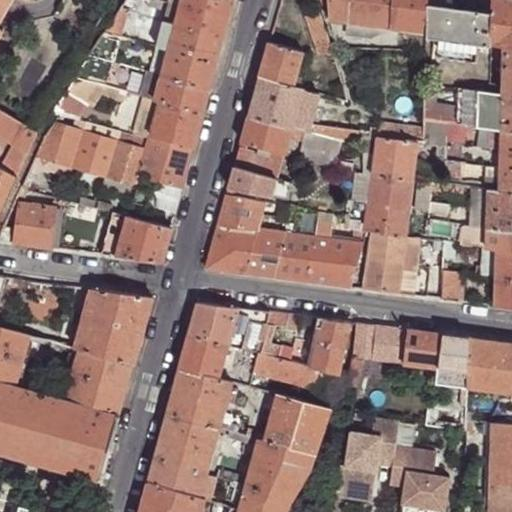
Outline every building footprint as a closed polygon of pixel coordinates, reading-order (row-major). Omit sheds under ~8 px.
[(0,0),(0,37),(5,30),(0,27),(0,21),(13,0),(0,0)] [(136,13),(143,0),(127,0),(122,9),(129,11),(136,13)] [(175,25),(181,0),(169,0),(168,6),(163,22),(175,25)] [(228,19),(233,0),(181,0),(175,25),(223,38),(228,19)] [(348,0),(327,0),(329,19),(348,21),(348,0)] [(387,27),(391,27),(391,0),(348,0),(348,21),(387,27)] [(391,0),(391,27),(426,31),(428,4),(427,0),(391,0)] [(511,0),(491,0),(491,13),(490,45),(504,48),(511,48),(511,0)] [(491,13),(428,4),(426,31),(426,39),(490,47),(490,45),(491,13)] [(114,34),(122,37),(129,11),(122,9),(106,32),(114,34)] [(318,55),(334,59),(318,11),(303,16),(318,55)] [(348,21),(347,35),(372,38),(386,32),(387,27),(348,21)] [(168,50),(175,25),(163,22),(156,46),(168,50)] [(216,63),(223,38),(175,25),(168,50),(216,63)] [(342,32),(333,31),(338,48),(343,48),(342,32)] [(106,59),(114,34),(106,32),(91,55),(99,57),(106,59)] [(270,42),(260,77),(294,86),(303,51),(270,42)] [(511,48),(504,48),(503,96),(511,97),(511,48)] [(209,89),(216,63),(168,50),(161,75),(209,89)] [(97,67),(99,57),(91,55),(76,77),(92,82),(97,67)] [(111,70),(113,61),(106,59),(99,57),(97,67),(111,70)] [(127,72),(129,66),(121,63),(119,69),(127,72)] [(154,99),(161,75),(148,72),(142,96),(154,99)] [(202,113),(209,89),(161,75),(154,99),(160,101),(202,113)] [(90,102),(102,84),(92,82),(76,77),(68,88),(90,102)] [(249,116),(292,128),(303,89),(294,86),(260,77),(249,116)] [(292,128),(308,132),(310,132),(321,94),(303,89),(292,128)] [(479,93),(477,128),(502,131),(502,130),(503,96),(487,94),(479,93)] [(502,130),(511,131),(511,97),(503,96),(502,130)] [(52,112),(76,119),(81,105),(62,97),(52,112)] [(193,148),(202,113),(160,101),(151,135),(150,136),(193,148)] [(30,126),(30,124),(0,107),(0,133),(28,150),(37,130),(30,126)] [(289,139),(292,128),(249,116),(242,141),(285,154),(289,139)] [(445,147),(446,142),(446,124),(423,120),(423,130),(422,144),(436,146),(445,147)] [(82,132),(53,123),(45,135),(37,154),(72,165),(82,132)] [(335,139),(342,141),(352,144),(352,135),(359,135),(360,130),(315,124),(312,132),(314,133),(321,135),(328,137),(335,139)] [(378,130),(377,138),(412,143),(413,129),(379,124),(378,130)] [(446,142),(460,144),(461,125),(446,124),(446,142)] [(289,139),(304,143),(308,132),(292,128),(289,139)] [(370,129),(369,137),(377,138),(378,130),(370,129)] [(413,129),(412,143),(417,143),(422,144),(423,130),(413,129)] [(511,150),(511,131),(502,130),(502,131),(501,150),(511,150)] [(72,165),(106,175),(116,142),(82,132),(72,165)] [(149,140),(150,136),(151,135),(141,132),(139,137),(149,140)] [(308,132),(304,143),(307,143),(310,144),(314,133),(312,132),(310,132),(308,132)] [(321,135),(314,133),(310,144),(318,146),(321,135)] [(328,137),(321,135),(318,146),(325,148),(328,137)] [(181,189),(193,148),(150,136),(149,140),(146,151),(138,177),(156,182),(181,189)] [(335,139),(328,137),(325,148),(332,150),(335,139)] [(372,175),(412,181),(417,143),(412,143),(377,138),(372,175)] [(332,150),(339,152),(342,141),(335,139),(332,150)] [(339,152),(337,161),(342,162),(340,169),(353,170),(353,164),(354,164),(353,144),(352,144),(342,141),(339,152)] [(116,142),(106,175),(136,185),(138,177),(146,151),(116,142)] [(460,157),(460,144),(446,142),(445,147),(445,160),(459,162),(460,157)] [(445,165),(445,160),(445,147),(436,146),(436,165),(445,165)] [(240,147),(235,166),(280,178),(284,160),(240,147)] [(511,169),(511,150),(501,150),(501,168),(511,169)] [(72,165),(37,154),(32,164),(40,167),(69,176),(72,165)] [(461,182),(461,163),(459,162),(445,160),(445,165),(445,180),(461,182)] [(32,164),(28,173),(37,175),(40,167),(32,164)] [(69,176),(103,186),(106,175),(72,165),(69,176)] [(0,213),(17,176),(0,166),(0,213)] [(235,166),(230,188),(261,194),(263,186),(276,190),(280,178),(235,166)] [(501,187),(501,168),(489,166),(487,186),(501,187)] [(306,171),(297,168),(295,177),(303,180),(306,171)] [(511,188),(511,169),(501,168),(501,187),(511,188)] [(22,188),(31,190),(37,175),(28,173),(22,188)] [(372,182),(372,175),(365,174),(356,173),(355,179),(372,182)] [(106,175),(103,186),(133,195),(136,185),(106,175)] [(408,209),(412,181),(372,175),(372,182),(369,203),(369,204),(408,209)] [(131,201),(149,206),(156,182),(138,177),(136,185),(133,195),(131,201)] [(353,201),(369,203),(372,182),(355,179),(353,201)] [(175,213),(181,189),(156,182),(149,206),(175,213)] [(431,192),(432,184),(419,182),(415,210),(429,212),(430,202),(431,192)] [(470,197),(472,189),(432,184),(431,192),(470,197)] [(488,210),(489,191),(475,189),(474,208),(488,210)] [(511,212),(511,194),(500,193),(489,191),(488,210),(511,212)] [(219,224),(258,229),(262,215),(265,202),(227,194),(219,224)] [(80,204),(96,208),(98,200),(83,197),(80,204)] [(95,221),(99,209),(96,208),(80,204),(66,200),(64,212),(95,221)] [(99,209),(113,213),(115,205),(101,201),(99,209)] [(430,202),(429,212),(449,216),(450,204),(430,202)] [(14,242),(50,247),(55,209),(20,203),(14,242)] [(366,224),(369,204),(359,203),(357,223),(366,224)] [(404,236),(408,209),(369,204),(366,224),(365,232),(369,232),(372,233),(372,232),(404,236)] [(473,227),(488,228),(488,210),(474,208),(473,227)] [(511,231),(511,212),(488,210),(488,228),(511,231)] [(162,262),(171,229),(127,217),(126,222),(117,256),(162,262)] [(103,252),(117,256),(126,222),(120,220),(111,219),(103,252)] [(348,229),(365,232),(366,224),(357,223),(350,221),(348,229)] [(207,268),(247,273),(258,229),(219,224),(207,268)] [(445,242),(455,243),(456,234),(440,232),(441,226),(428,225),(418,224),(417,238),(422,239),(435,241),(445,242)] [(488,248),(488,228),(473,227),(472,246),(488,248)] [(511,251),(511,231),(488,228),(488,248),(497,249),(511,251)] [(247,273),(276,277),(284,233),(258,229),(247,273)] [(417,238),(404,236),(372,232),(372,233),(364,289),(414,295),(415,282),(401,280),(403,266),(417,268),(422,239),(417,238)] [(276,277),(305,281),(314,237),(284,233),(276,277)] [(305,281),(336,286),(341,263),(327,261),(330,239),(314,237),(305,281)] [(336,286),(352,287),(364,244),(358,243),(330,239),(327,261),(341,263),(336,286)] [(445,254),(445,242),(435,241),(434,253),(445,254)] [(455,258),(455,243),(445,242),(445,254),(444,258),(455,258)] [(497,267),(497,249),(488,248),(488,266),(497,267)] [(511,279),(511,251),(497,249),(497,267),(496,278),(511,279)] [(477,275),(496,278),(497,267),(488,266),(478,265),(477,275)] [(415,282),(417,268),(403,266),(401,280),(415,282)] [(464,302),(465,273),(444,271),(444,300),(464,302)] [(496,286),(496,278),(477,275),(477,283),(496,286)] [(511,308),(511,279),(496,278),(496,286),(495,307),(511,308)] [(93,288),(76,346),(81,347),(133,363),(143,328),(152,296),(93,288)] [(188,334),(227,345),(230,334),(237,308),(197,303),(188,334)] [(269,312),(237,308),(230,334),(245,338),(247,332),(250,321),(267,323),(269,312)] [(289,314),(269,312),(267,323),(287,326),(289,314)] [(300,316),(289,314),(287,326),(287,329),(296,332),(300,316)] [(307,366),(312,368),(323,319),(318,318),(307,366)] [(312,368),(338,374),(350,323),(323,319),(312,368)] [(376,326),(356,324),(353,357),(363,359),(373,360),(376,326)] [(0,351),(23,358),(28,339),(29,334),(0,325),(0,351)] [(443,335),(407,330),(402,364),(438,369),(443,335)] [(257,353),(261,353),(263,342),(264,337),(247,332),(245,338),(243,349),(257,353)] [(218,378),(227,345),(188,334),(179,367),(218,378)] [(238,348),(243,349),(245,338),(230,334),(227,345),(238,348)] [(469,339),(443,335),(438,369),(445,370),(443,381),(467,383),(469,339)] [(511,344),(469,339),(467,383),(467,388),(511,393),(511,344)] [(261,353),(277,358),(280,346),(263,342),(261,353)] [(79,353),(74,372),(127,387),(133,363),(81,347),(79,353)] [(253,372),(257,353),(243,349),(238,348),(233,366),(253,372)] [(281,359),(290,361),(292,351),(283,349),(281,359)] [(290,361),(300,364),(302,353),(292,350),(292,351),(290,361)] [(0,351),(0,379),(15,384),(18,377),(23,358),(0,351)] [(333,394),(338,374),(312,368),(307,366),(300,364),(290,361),(281,359),(277,358),(261,353),(257,353),(253,372),(333,394)] [(363,359),(353,357),(349,372),(351,372),(360,375),(363,359)] [(218,428),(231,382),(218,378),(179,367),(166,413),(218,428)] [(69,391),(67,398),(120,412),(127,387),(74,372),(69,391)] [(362,376),(360,375),(351,372),(347,385),(359,389),(362,376)] [(18,377),(15,384),(24,386),(26,379),(18,377)] [(114,434),(119,416),(0,383),(0,450),(102,478),(107,457),(114,434)] [(62,389),(61,396),(67,398),(69,391),(62,389)] [(267,401),(269,393),(260,390),(258,398),(267,401)] [(315,456),(329,409),(277,395),(265,442),(315,456)] [(206,473),(218,428),(166,413),(160,437),(154,458),(206,473)] [(399,421),(374,418),(371,436),(351,433),(345,466),(340,465),(335,496),(371,502),(377,465),(378,458),(393,460),(395,447),(399,421)] [(414,424),(399,421),(395,447),(410,450),(414,424)] [(465,422),(465,431),(485,431),(485,423),(472,422),(465,422)] [(489,511),(511,511),(511,424),(492,423),(489,511)] [(247,444),(249,437),(230,431),(228,440),(247,444)] [(311,469),(315,456),(265,442),(259,440),(246,485),(293,498),(311,469)] [(410,450),(395,447),(393,460),(392,467),(389,484),(404,487),(402,503),(427,507),(425,511),(443,511),(449,479),(433,476),(436,454),(410,450)] [(200,497),(206,473),(154,458),(150,472),(148,481),(200,497)] [(393,460),(378,458),(377,465),(392,467),(393,460)] [(202,511),(206,499),(200,497),(148,481),(138,511),(202,511)] [(251,511),(284,511),(293,498),(246,485),(240,509),(251,511)] [(228,511),(230,507),(215,502),(212,511),(228,511)] [(425,511),(427,507),(402,503),(400,511),(425,511)]
